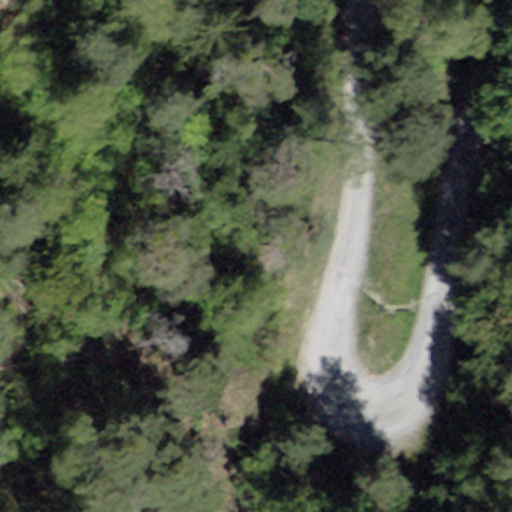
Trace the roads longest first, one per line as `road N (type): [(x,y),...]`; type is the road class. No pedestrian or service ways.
road 1 (track): [(351,0),(356,226),(335,303),(331,385),(359,413),(399,409),(426,373),(455,169),(505,0)]
road 2 (track): [(177,0),(63,511)]
